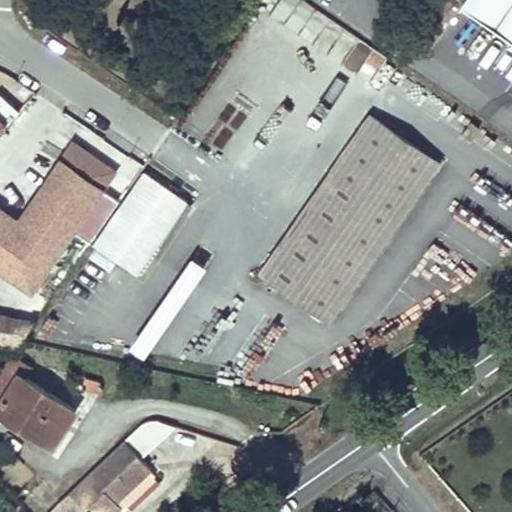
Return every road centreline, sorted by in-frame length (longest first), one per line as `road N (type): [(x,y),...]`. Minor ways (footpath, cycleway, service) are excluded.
road 1 (primary): [(370,434),(511,337)]
road 2 (primary): [(259,511),(370,434)]
